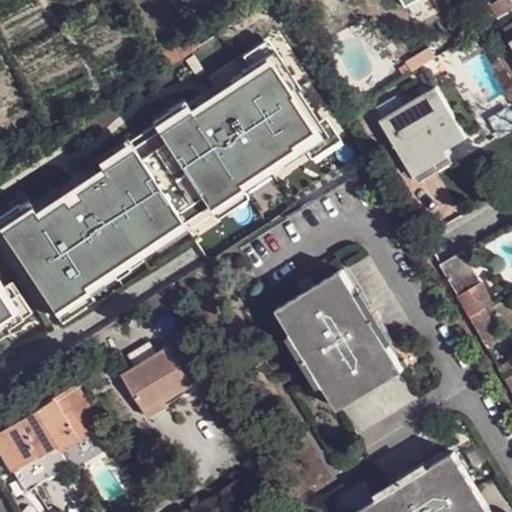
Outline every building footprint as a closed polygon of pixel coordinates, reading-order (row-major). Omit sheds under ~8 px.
[(169,72),(200,52),(192,40),(162,58),(169,72)] [(252,52),(0,217),(0,230),(55,310),(313,137),(252,52)] [(384,120),(412,169),(446,150),(447,152),(469,138),(437,84),(430,88),(433,91),(403,110),(384,120)] [(384,120),(403,110),(397,99),(377,110),(384,120)] [(417,177),(450,158),(447,152),(446,150),(412,169),(417,177)] [(442,268),(460,298),(484,285),(465,254),(442,268)] [(344,269),(280,308),(341,407),(404,368),(344,269)] [(0,283),(0,327),(20,315),(0,283)] [(460,298),(472,320),(496,306),(484,285),(460,298)] [(511,307),(508,302),(492,315),(499,327),(511,319),(511,307)] [(170,345),(124,371),(148,410),(194,384),(170,345)] [(78,390),(57,403),(79,441),(101,427),(78,390)] [(0,419),(0,439),(20,426),(18,424),(48,406),(39,394),(0,419)] [(44,466),(81,443),(79,441),(57,403),(55,402),(48,406),(18,424),(20,426),(40,462),(44,466)] [(0,449),(17,476),(40,462),(20,426),(0,439),(0,449)] [(492,511),(456,451),(357,511),(492,511)] [(13,511),(2,491),(0,491),(0,511),(13,511)]
